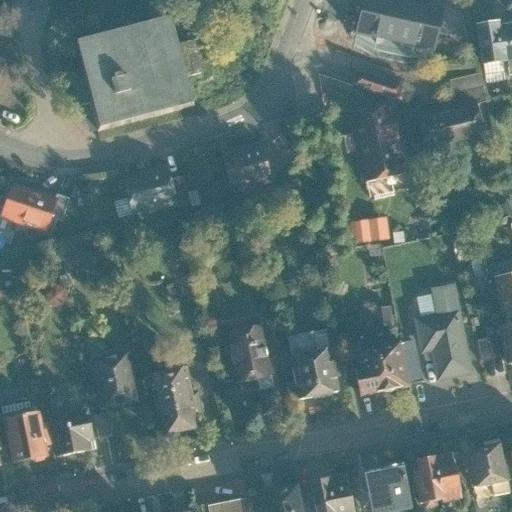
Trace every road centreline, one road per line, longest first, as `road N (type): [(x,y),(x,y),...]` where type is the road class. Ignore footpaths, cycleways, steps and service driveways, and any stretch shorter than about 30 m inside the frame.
road 1 (residential): [(0,510),(511,403)]
road 2 (residential): [(0,143),(79,161),(235,121),(268,92),(304,0)]
